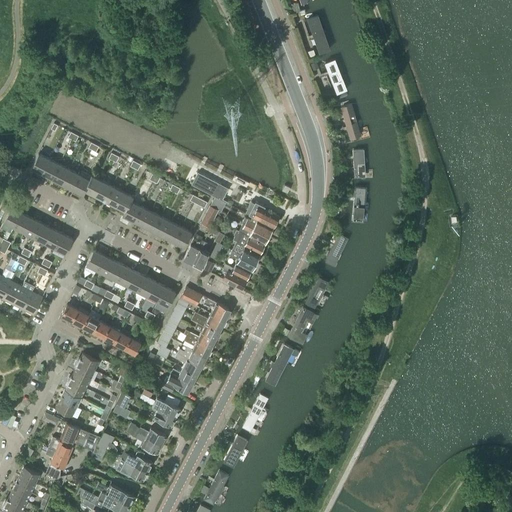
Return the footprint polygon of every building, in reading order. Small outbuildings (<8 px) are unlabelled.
[(312,7),(305,10),(321,52),(328,49),(312,7)] [(325,63),(336,93),(346,89),(334,59),(325,63)] [(341,107),(349,138),(359,136),(350,104),(341,107)] [(352,150),(354,178),(364,177),(363,149),(352,150)] [(41,173),(48,158),(38,153),(30,167),(41,173)] [(51,178),(58,163),(48,158),(41,173),(51,178)] [(61,183),(69,169),(58,163),(51,178),(61,183)] [(71,188),(79,174),(69,169),(61,183),(71,188)] [(191,184),(214,196),(227,203),(233,191),(197,172),(191,184)] [(81,194),(91,175),(88,179),(79,174),(71,188),(81,194)] [(94,195),(101,180),(91,175),(81,194),(82,194),(84,190),(94,195)] [(104,200),(112,185),(101,180),(94,195),(104,200)] [(287,192),(288,190),(290,187),(284,184),(281,189),(287,192)] [(114,205),(122,191),(112,185),(104,200),(114,205)] [(355,187),(352,221),(362,222),(365,187),(355,187)] [(122,215),(132,196),(122,191),(114,205),(124,210),(122,215)] [(196,203),(199,198),(192,194),(189,200),(196,203)] [(133,220),(140,205),(130,200),(133,196),(132,196),(122,215),(133,220)] [(207,202),(199,198),(196,203),(204,207),(207,202)] [(252,216),(257,218),(272,226),(278,215),(263,207),(264,206),(258,202),(252,215),(252,216)] [(143,225),(150,211),(140,205),(133,220),(143,225)] [(218,209),(210,205),(205,213),(213,217),(218,209)] [(13,226),(21,212),(10,206),(3,221),(13,226)] [(153,231),(160,216),(150,211),(143,225),(153,231)] [(23,232),(31,217),(21,212),(13,226),(23,232)] [(213,217),(205,213),(201,222),(209,226),(213,217)] [(163,236),(171,221),(160,216),(153,231),(163,236)] [(268,235),(272,226),(257,218),(252,216),(250,220),(244,217),(241,222),(242,223),(252,227),(268,235)] [(34,237),(41,222),(31,217),(23,232),(34,237)] [(173,241),(181,227),(171,221),(163,236),(173,241)] [(44,242),(51,228),(41,222),(34,237),(44,242)] [(198,227),(208,232),(210,227),(201,222),(198,227)] [(268,235),(252,227),(242,223),(238,230),(263,243),(268,235)] [(191,232),(181,227),(173,241),(184,246),(191,232)] [(218,232),(210,227),(208,232),(216,236),(218,232)] [(54,248),(62,233),(51,228),(44,242),(54,248)] [(244,244),(259,252),(263,243),(238,230),(238,231),(236,230),(234,234),(235,235),(233,238),(244,244)] [(216,236),(214,240),(217,242),(218,242),(223,234),(218,232),(216,236)] [(338,232),(323,268),(330,271),(346,236),(338,232)] [(72,238),(62,233),(54,248),(64,253),(72,238)] [(192,262),(203,240),(201,239),(200,241),(193,237),(183,258),(192,262)] [(232,249),(255,261),(259,252),(244,244),(233,238),(232,239),(236,241),(233,247),(232,249)] [(208,243),(203,240),(192,262),(201,267),(208,253),(203,250),(206,245),(207,245),(208,243)] [(217,242),(212,251),(216,253),(221,244),(218,242),(217,242)] [(96,269),(103,254),(93,249),(85,264),(96,269)] [(250,270),(255,261),(232,249),(231,250),(229,249),(227,252),(237,258),(235,262),(250,270)] [(106,274),(113,260),(103,254),(96,269),(106,274)] [(116,279),(124,265),(113,260),(106,274),(116,279)] [(204,269),(210,271),(214,263),(209,260),(204,269)] [(245,279),(250,270),(235,262),(233,267),(225,263),(222,267),(245,279)] [(126,285),(134,270),(124,265),(116,279),(126,285)] [(241,287),(245,279),(222,267),(221,269),(226,271),(222,278),(241,287)] [(136,290),(144,275),(134,270),(126,285),(136,290)] [(0,297),(2,298),(11,280),(1,275),(0,276),(0,297)] [(147,295),(154,281),(144,275),(136,290),(147,295)] [(319,275),(305,302),(314,307),(328,280),(319,275)] [(12,304),(22,286),(11,280),(2,298),(12,304)] [(157,300),(164,286),(154,281),(147,295),(157,300)] [(23,309),(32,291),(22,286),(12,304),(23,309)] [(175,291),(164,286),(157,300),(167,306),(175,291)] [(189,303),(194,305),(200,294),(185,286),(179,298),(189,303)] [(42,296),(32,291),(23,309),(33,314),(42,296)] [(104,309),(109,300),(104,297),(99,306),(104,309)] [(212,306),(209,313),(224,321),(225,319),(226,319),(227,318),(229,315),(229,314),(227,313),(228,311),(228,308),(205,297),(202,303),(208,306),(209,304),(212,306)] [(179,298),(175,305),(184,310),(188,303),(179,298)] [(71,320),(77,309),(66,303),(60,315),(71,320)] [(179,319),(184,310),(175,305),(170,315),(179,319)] [(302,306),(288,336),(301,344),(317,314),(302,306)] [(81,326),(88,314),(77,309),(71,320),(81,326)] [(219,329),(224,321),(209,313),(206,318),(194,311),(192,315),(219,329)] [(92,332),(98,320),(88,314),(81,326),(92,332)] [(174,329),(179,319),(170,315),(165,324),(174,329)] [(219,329),(192,315),(190,319),(196,322),(193,327),(199,331),(200,330),(215,338),(216,338),(218,338),(219,335),(219,333),(218,332),(219,329)] [(102,337),(109,326),(98,320),(92,332),(102,337)] [(169,338),(174,329),(165,324),(160,333),(169,338)] [(113,343),(119,331),(109,326),(102,337),(113,343)] [(210,347),(215,338),(200,330),(199,331),(197,335),(184,329),(182,333),(185,334),(210,347)] [(124,349),(130,337),(119,331),(113,343),(124,349)] [(164,347),(164,346),(169,338),(160,333),(156,342),(160,344),(164,347)] [(210,347),(185,334),(182,339),(192,344),(190,348),(205,356),(210,347)] [(140,342),(130,337),(124,349),(134,354),(140,342)] [(283,343),(265,380),(274,385),(293,348),(283,343)] [(170,349),(164,346),(164,347),(160,344),(156,353),(165,357),(170,349)] [(201,365),(205,356),(190,348),(190,349),(185,346),(183,351),(178,348),(176,353),(201,365)] [(83,352),(78,361),(94,369),(99,360),(83,352)] [(146,359),(152,362),(155,355),(150,352),(146,359)] [(196,374),(201,365),(176,353),(174,357),(183,362),(181,367),(196,374)] [(89,378),(94,369),(78,361),(73,370),(89,378)] [(191,383),(196,374),(181,367),(179,371),(172,367),(169,372),(170,372),(191,383)] [(85,388),(89,378),(73,370),(69,380),(85,388)] [(187,392),(191,383),(170,372),(167,377),(165,376),(163,380),(158,377),(156,383),(170,391),(173,385),(187,392)] [(80,397),(85,388),(69,380),(64,389),(80,397)] [(76,406),(80,397),(64,389),(60,398),(76,406)] [(132,395),(122,390),(116,402),(126,407),(132,395)] [(139,398),(157,407),(175,417),(176,414),(178,415),(180,410),(179,409),(179,408),(176,406),(179,400),(167,394),(164,400),(156,396),(154,400),(141,393),(139,398)] [(259,393),(241,426),(250,431),(268,398),(259,393)] [(71,415),(76,406),(60,398),(55,407),(71,415)] [(122,406),(116,403),(113,410),(119,413),(122,406)] [(175,417),(157,407),(152,416),(170,426),(170,425),(172,426),(175,420),(173,420),(175,417)] [(45,420),(56,422),(57,415),(47,413),(45,420)] [(88,431),(66,422),(59,439),(72,444),(76,446),(77,441),(83,443),(88,431)] [(135,424),(132,429),(161,444),(162,441),(163,441),(166,437),(165,436),(165,435),(150,427),(148,431),(135,424)] [(161,444),(132,429),(130,433),(142,440),(137,448),(139,449),(149,454),(151,450),(156,452),(157,451),(158,452),(160,447),(159,447),(161,444)] [(99,436),(88,431),(83,443),(94,448),(99,436)] [(112,436),(104,431),(97,445),(105,449),(112,436)] [(59,439),(51,436),(47,447),(67,455),(72,444),(59,439)] [(236,440),(225,459),(232,463),(243,444),(236,440)] [(94,448),(90,455),(100,460),(105,449),(96,444),(94,448)] [(63,467),(67,455),(47,447),(44,453),(52,456),(50,461),(61,466),(63,467)] [(149,454),(139,449),(135,456),(124,451),(121,457),(147,470),(151,462),(144,457),(146,453),(149,454)] [(115,468),(121,457),(115,454),(109,465),(115,468)] [(147,470),(121,457),(115,468),(126,474),(127,471),(142,479),(147,470)] [(61,466),(50,461),(45,473),(54,477),(58,479),(59,476),(60,470),(61,466)] [(23,465),(19,475),(35,483),(40,473),(23,465)] [(219,470),(203,499),(213,504),(228,475),(219,470)] [(56,483),(61,486),(66,474),(60,476),(59,476),(58,479),(56,483)] [(35,483),(19,475),(14,484),(30,492),(35,483)] [(101,489),(101,490),(115,497),(129,504),(134,495),(111,484),(109,483),(108,486),(97,481),(94,486),(101,489)] [(30,492),(14,484),(10,493),(26,501),(30,492)] [(98,496),(79,487),(76,494),(84,498),(94,503),(100,506),(102,502),(110,505),(109,506),(122,511),(125,511),(129,504),(115,497),(101,490),(98,496)] [(21,510),(26,501),(10,493),(5,502),(21,510)] [(94,503),(84,498),(81,503),(91,509),(94,503)] [(20,511),(21,510),(5,502),(1,511),(2,511),(20,511)]
